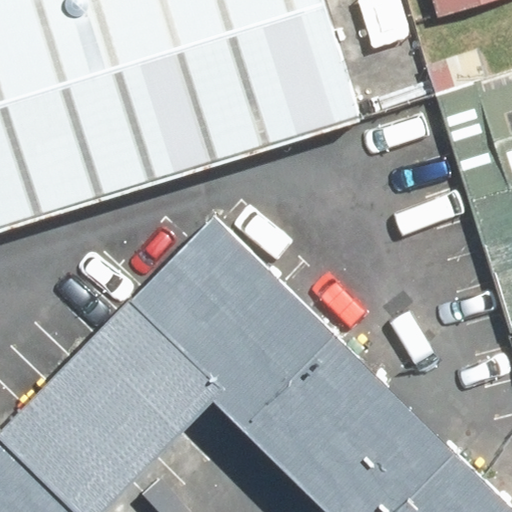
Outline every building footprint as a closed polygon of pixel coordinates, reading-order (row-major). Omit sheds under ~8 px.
[(0,0),(0,237),(346,131),(305,0),(0,0)] [(403,0),(348,0),(366,53),(416,37),(403,0)] [(511,0),(417,0),(427,34),(511,7),(511,0)] [(511,83),(474,96),(505,188),(511,186),(511,83)] [(501,511),(194,218),(0,418),(0,511),(99,511),(188,421),(282,511),(501,511)]
